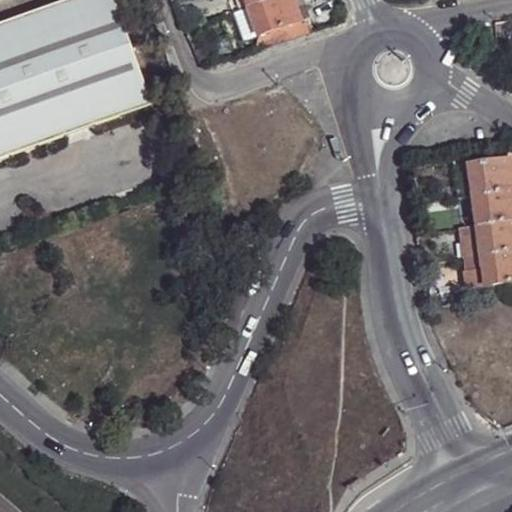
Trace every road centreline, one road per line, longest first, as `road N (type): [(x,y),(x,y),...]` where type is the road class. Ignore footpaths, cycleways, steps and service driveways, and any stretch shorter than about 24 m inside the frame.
road 1 (residential): [(381,196),(322,208),(302,226),(176,476)]
road 2 (residential): [(381,196),(407,351),(462,470)]
road 3 (residential): [(351,49),(202,92),(187,79),(158,0)]
road 4 (unclassified): [(0,400),(57,442),(133,470),(176,476)]
